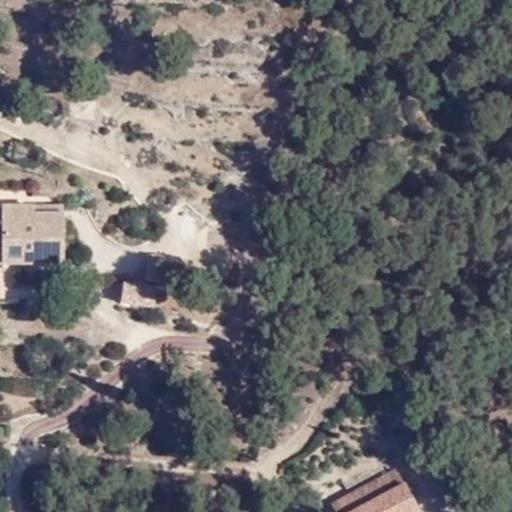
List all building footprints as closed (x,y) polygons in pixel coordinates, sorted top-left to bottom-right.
[(58,216),(56,206),(0,204),(0,268),(59,269),(58,216)] [(73,216),(73,207),(56,206),(58,216),(73,216)] [(164,286),(173,261),(149,252),(140,278),(164,286)] [(119,288),(117,308),(147,311),(148,290),(119,288)] [(401,477),(343,508),(349,511),(410,511),(418,508),(401,477)]
